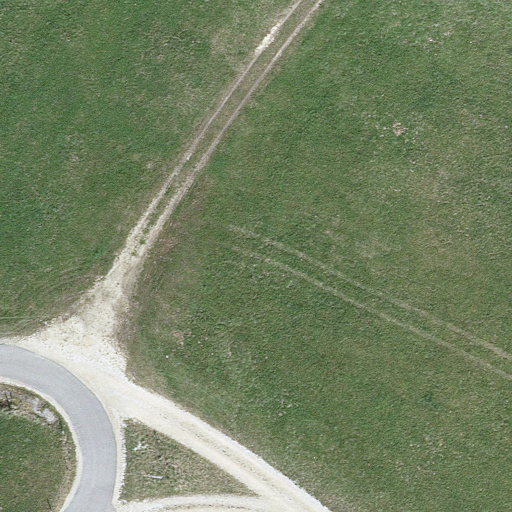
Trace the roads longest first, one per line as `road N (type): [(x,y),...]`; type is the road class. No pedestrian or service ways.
road 1 (track): [(318,0),(199,160),(62,382)]
road 2 (track): [(62,382),(124,397),(181,427),(306,511)]
road 3 (track): [(62,382),(98,450),(84,511)]
